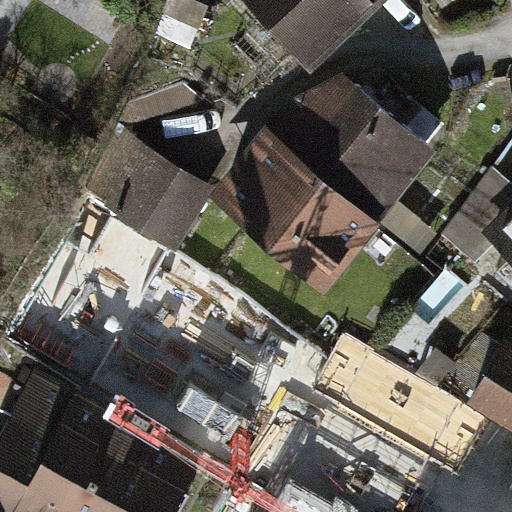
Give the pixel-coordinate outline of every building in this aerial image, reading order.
[(250,0),(309,66),(384,0),(250,0)] [(330,72),(273,131),(368,224),(426,166),(330,72)] [(273,131),(215,190),(311,283),(368,224),(273,131)] [(145,142),(108,201),(168,238),(205,179),(145,142)] [(511,199),(487,221),(511,249),(511,199)] [(347,322),(309,378),(463,479),(501,423),(347,322)] [(511,340),(507,337),(474,391),(511,414),(511,467),(506,476),(511,479),(511,340)] [(36,370),(0,447),(0,511),(151,511),(185,439),(36,370)] [(328,511),(289,490),(276,511),(328,511)]
